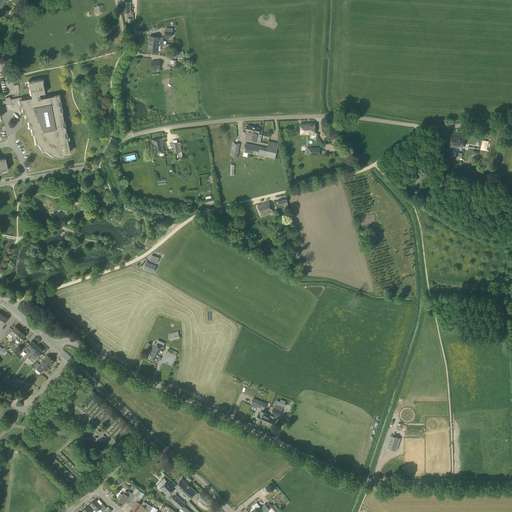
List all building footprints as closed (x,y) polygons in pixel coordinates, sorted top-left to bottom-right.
[(0,14),(5,18),(10,10),(2,6),(6,0),(0,0),(0,7),(1,8),(3,9),(0,13),(0,14)] [(101,5),(96,6),(94,6),(95,11),(97,11),(97,14),(104,13),(103,5),(101,5)] [(149,43),(148,51),(157,52),(157,51),(159,51),(159,48),(158,48),(158,46),(163,46),(164,44),(164,41),(163,41),(163,38),(159,37),(150,36),(149,43)] [(153,69),(154,69),(160,68),(159,63),(159,60),(152,61),(153,69)] [(5,98),(5,100),(0,101),(0,172),(0,174),(1,173),(0,170),(0,169),(3,169),(3,171),(7,170),(5,158),(0,159),(0,117),(0,104),(6,103),(6,105),(11,104),(11,102),(19,101),(19,105),(21,104),(22,111),(24,111),(25,118),(27,118),(28,125),(30,125),(32,132),(33,131),(36,144),(38,143),(43,152),(44,150),(53,156),(53,153),(63,155),(63,153),(69,152),(67,140),(69,140),(69,137),(67,137),(58,95),(45,97),(42,78),(28,81),(31,96),(10,100),(10,97),(5,98)] [(254,132),(255,128),(247,126),(246,130),(247,130),(245,139),(250,140),(252,131),(254,132)] [(252,131),(250,140),(257,142),(259,133),(260,129),(255,128),(254,132),(252,131)] [(463,148),(465,135),(451,134),(450,147),(463,148)] [(163,145),(162,138),(151,140),(152,145),(153,145),(154,152),(164,151),(163,145)] [(237,158),(240,144),(232,143),(230,156),(237,158)] [(245,143),(243,152),(257,155),(258,146),(245,143)] [(310,155),(320,155),(320,147),(309,147),(310,155)] [(451,156),(452,149),(445,148),(444,154),(444,155),(451,156)] [(477,169),(475,175),(483,178),(485,172),(477,169)] [(415,190),(418,187),(416,185),(425,175),(422,172),(410,186),(415,190)] [(261,217),(269,214),(269,213),(272,212),(268,202),(257,206),(261,217)] [(157,264),(159,258),(152,255),(149,261),(157,264)] [(153,272),(156,266),(146,262),(144,268),(153,272)] [(14,337),(20,331),(14,326),(12,329),(10,327),(4,334),(6,336),(9,333),(12,336),(11,337),(11,339),(12,340),(14,337)] [(14,337),(12,340),(13,341),(15,341),(17,339),(19,342),(17,345),(19,347),(25,341),(22,339),(25,336),(20,331),(14,337)] [(170,341),(180,338),(178,331),(168,334),(170,341)] [(29,354),(37,346),(31,341),(24,349),(29,354)] [(161,355),(164,348),(154,344),(151,350),(152,351),(148,357),(158,362),(160,358),(158,357),(159,355),(161,355)] [(37,346),(29,354),(31,356),(33,353),(37,356),(42,351),(37,346)] [(176,349),(171,346),(170,349),(169,348),(166,354),(174,358),(177,352),(175,351),(176,349)] [(49,367),(54,362),(47,356),(39,365),(37,363),(34,367),(36,368),(36,369),(34,371),(38,375),(41,372),(41,373),(44,369),(46,371),(48,369),(47,368),(49,366),(49,367)] [(25,390),(30,384),(24,379),(19,386),(22,388),(25,390)] [(253,398),(251,404),(263,410),(266,404),(253,398)] [(275,403),(271,413),(275,415),(274,417),(274,418),(278,419),(279,417),(283,407),(275,403)] [(257,413),(255,418),(257,419),(255,422),(261,425),(261,424),(263,425),(265,426),(265,424),(270,427),(274,419),(274,418),(274,417),(265,413),(261,411),(259,414),(257,413)] [(396,451),(400,439),(389,435),(385,448),(396,451)] [(120,485),(123,480),(118,477),(114,482),(120,485)] [(174,487),(178,491),(189,501),(196,492),(182,479),(174,487)] [(174,494),(178,491),(174,487),(167,480),(160,488),(168,495),(170,493),(173,496),(169,499),(180,510),(181,509),(184,511),(190,511),(184,506),(185,504),(174,494)] [(138,490),(139,490),(136,488),(132,493),(129,491),(128,492),(125,491),(124,493),(123,495),(120,493),(118,497),(118,498),(119,498),(120,499),(119,500),(124,504),(128,498),(131,501),(138,490)] [(138,490),(139,490),(138,490),(131,501),(135,503),(131,508),(136,511),(137,511),(141,504),(138,503),(144,494),(138,490)] [(96,511),(99,509),(101,510),(102,511),(104,510),(106,508),(102,503),(100,505),(95,500),(89,504),(94,510),(96,511)] [(137,511),(136,511),(143,511),(145,510),(147,511),(148,511),(152,507),(144,501),(142,505),(141,504),(137,511)] [(273,505),(269,501),(267,504),(274,511),(276,511),(279,510),(274,504),(273,505)]
